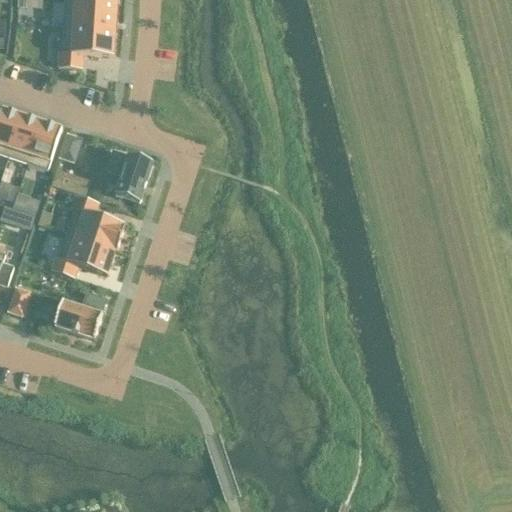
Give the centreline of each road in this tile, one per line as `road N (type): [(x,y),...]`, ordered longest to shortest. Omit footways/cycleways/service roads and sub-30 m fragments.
road 1 (residential): [(0,351),(82,379),(116,377),(187,170),(180,154),(130,134)]
road 2 (residential): [(130,134),(0,91)]
road 3 (residential): [(149,0),(130,134)]
